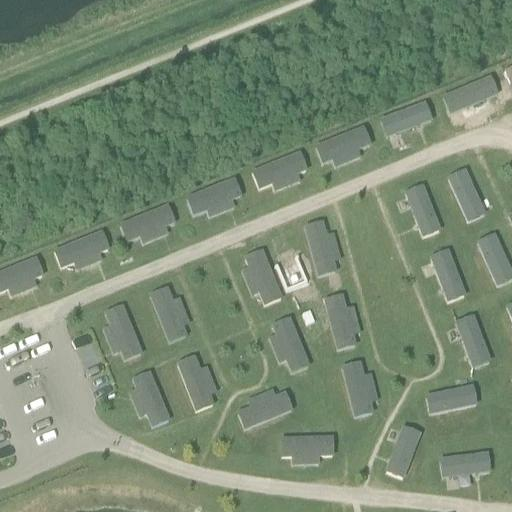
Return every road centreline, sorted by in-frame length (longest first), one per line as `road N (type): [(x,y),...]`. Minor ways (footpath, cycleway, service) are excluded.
road 1 (track): [(0,127),(316,0)]
road 2 (track): [(204,0),(0,83)]
